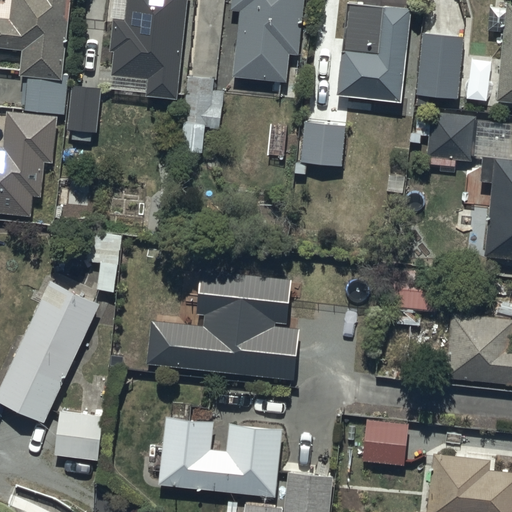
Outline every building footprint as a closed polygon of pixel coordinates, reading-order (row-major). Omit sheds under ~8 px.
[(0,0),(0,41),(24,43),(22,70),(28,70),(26,104),(67,107),(70,70),(66,69),(70,0),(0,0)] [(188,0),(128,0),(127,15),(116,14),(113,43),(118,44),(114,82),(150,85),(149,89),(179,93),(188,0)] [(241,5),(235,72),(289,76),(291,49),(302,50),(305,0),(234,0),(234,5),(241,5)] [(414,2),(387,0),(350,0),(346,44),(344,44),(340,90),(405,96),(414,2)] [(511,0),(508,0),(500,96),(511,96),(511,0)] [(467,30),(424,27),(419,89),(424,90),(423,103),(431,104),(432,91),(462,93),(467,30)] [(216,73),(189,72),(184,145),(205,147),(207,122),(222,123),(225,88),(215,88),(216,73)] [(102,90),(73,87),(67,130),(97,134),(102,90)] [(0,205),(33,208),(34,192),(44,193),(46,157),(56,158),(59,110),(8,107),(6,140),(0,139),(0,205)] [(477,113),(432,110),(429,154),(434,154),(433,162),(457,163),(458,156),(475,157),(477,113)] [(347,120),(305,117),(302,158),(344,161),(347,120)] [(488,209),(486,255),(511,256),(511,158),(483,157),(481,180),(492,181),(492,189),(484,189),(483,209),(488,209)] [(406,175),(390,173),(388,189),(404,191),(406,175)] [(123,230),(89,228),(88,257),(102,258),(100,285),(120,286),(123,230)] [(393,265),(391,302),(438,305),(440,268),(393,265)] [(285,326),(290,278),(202,268),(197,313),(205,313),(204,324),(152,319),(147,362),(294,378),(299,328),(285,326)] [(52,275),(0,383),(0,394),(46,417),(103,299),(52,275)] [(511,312),(454,307),(447,372),(511,378),(511,312)] [(60,407),(56,449),(101,454),(105,411),(60,407)] [(216,414),(168,410),(161,479),(278,490),(285,421),(231,416),(228,446),(213,444),(216,414)] [(406,419),(365,415),(362,456),(403,459),(406,419)] [(437,449),(430,511),(511,511),(511,466),(492,464),(493,454),(437,449)] [(286,501),(246,498),(245,511),(331,511),(335,471),(289,468),(286,501)] [(361,491),(336,490),(335,509),(359,511),(361,491)]
